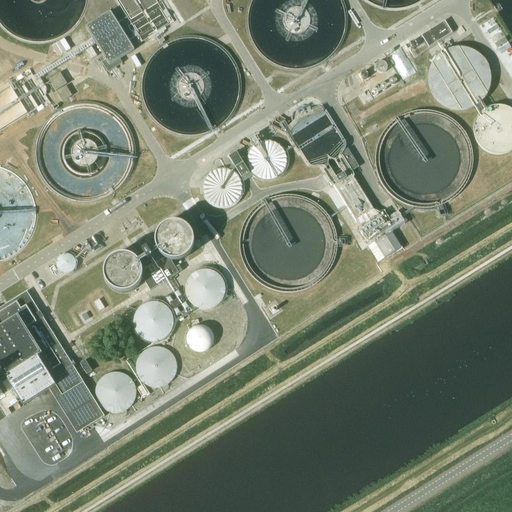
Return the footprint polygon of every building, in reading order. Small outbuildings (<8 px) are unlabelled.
[(133,52),(109,13),(85,28),(103,57),(100,59),(108,72),(122,63),(120,60),(133,52)] [(452,33),(445,21),(422,36),(429,48),(452,33)] [(459,110),(467,109),(474,107),(481,102),(486,97),(490,90),(492,83),(492,75),(490,68),(487,61),(481,54),(474,50),(465,47),(457,47),(448,49),(441,54),(435,60),(431,68),(429,76),(429,84),(432,92),(437,99),(443,105),(451,108),(459,110)] [(97,56),(92,48),(86,51),(91,60),(97,56)] [(380,73),(383,73),(386,70),(387,67),(385,63),(383,62),(380,62),(377,64),(376,67),(377,70),(380,73)] [(68,85),(61,73),(49,80),(62,103),(72,97),(66,86),(68,85)] [(484,151),(491,155),(498,156),(505,156),(511,153),(511,152),(511,110),(508,109),(501,107),(495,108),(488,110),(483,113),(478,119),(475,126),(475,133),(476,140),(479,146),(484,151)] [(298,115),(286,129),(288,133),(286,134),(294,146),(296,145),(304,157),(313,159),(326,181),(333,182),(363,231),(366,229),(384,256),(394,251),(376,223),(380,220),(350,173),(352,166),(356,164),(321,108),(303,112),(298,115)] [(386,184),(390,188),(396,194),(401,196),(406,198),(412,201),(419,202),(426,202),(433,201),(439,199),(445,196),(451,192),(456,188),(461,183),(464,177),(467,171),(469,164),(470,157),(469,150),(469,147),(467,140),(464,134),(461,128),(456,123),(451,118),(445,114),(439,112),(433,110),(426,109),(422,109),(419,109),(412,110),(405,112),(399,115),(394,119),(389,124),(386,127),(383,132),(381,135),(379,142),(377,148),(377,155),(377,159),(377,162),(379,169),(381,175),(383,178),(386,184)] [(271,139),(267,139),(263,139),(260,140),(258,141),(256,143),(254,145),(252,147),(251,149),(250,152),(249,155),(249,157),(249,160),(250,163),(251,165),(252,168),(254,170),(256,172),(258,173),(260,174),(263,175),(266,176),(268,176),(271,175),(274,175),(276,174),(278,172),(280,170),(282,168),(284,166),(285,163),(286,161),(286,158),(286,154),(284,150),(282,146),(280,144),(277,142),(275,140),(271,139)] [(252,174),(239,153),(232,158),(244,178),(252,174)] [(212,171),(210,173),(206,177),(205,180),(205,182),(204,185),(204,188),(205,192),(206,194),(207,197),(209,199),(211,201),(214,203),(217,204),(219,205),(222,205),(228,205),(234,201),(236,200),(238,197),(239,195),(240,193),(241,190),(241,187),(241,184),(240,182),(239,178),(238,176),(236,174),(234,172),(231,170),(229,169),(225,168),(222,168),(219,168),(217,169),(214,170),(212,171)] [(245,259),(248,263),(251,268),(253,270),(258,275),(261,277),(267,281),(270,282),(276,284),(283,285),(290,286),(297,285),(304,283),(310,280),(316,276),(321,272),(325,266),(329,261),(332,254),(333,248),(334,241),(334,234),(333,227),(330,221),(327,214),(323,209),(318,204),(313,200),(307,197),(300,194),(294,193),(287,192),(280,193),(273,195),(267,197),(261,201),(256,205),(253,208),(249,213),(247,216),(244,222),(243,225),(241,232),(241,239),(241,246),(243,253),(245,259)] [(171,261),(176,261),(182,259),(187,256),(191,252),(194,246),(194,240),(192,234),(189,229),(184,226),(179,224),(173,224),(168,225),(163,228),(159,232),(157,238),(157,243),(156,246),(157,248),(158,250),(159,251),(160,253),(161,255),(162,256),(164,257),(166,258),(167,259),(169,260),(171,261)] [(92,253),(104,244),(97,235),(85,244),(92,253)] [(147,237),(132,246),(138,256),(137,260),(139,261),(140,263),(141,265),(142,266),(142,268),(143,270),(143,272),(143,274),(143,276),(143,278),(144,280),(151,291),(179,273),(172,263),(171,261),(169,260),(167,259),(166,258),(164,257),(162,256),(161,255),(160,253),(159,251),(158,250),(157,248),(156,246),(153,247),(147,237)] [(64,273),(69,273),(72,272),(75,269),(76,265),(76,262),(75,258),(71,255),(67,254),(63,255),(60,257),(58,261),(58,266),(60,270),(64,273)] [(117,292),(122,293),(128,293),(134,291),(139,287),(142,282),(143,278),(143,276),(143,274),(143,272),(143,270),(142,268),(142,266),(141,265),(140,263),(139,261),(137,260),(132,257),(126,256),(120,256),(115,259),(110,262),(107,267),(106,273),(106,279),(109,284),(112,288),(117,292)] [(195,305),(200,308),(206,309),(212,308),(217,305),(222,301),(224,296),(225,290),(224,284),(221,279),(217,275),(212,272),(206,271),(200,272),(195,275),(191,279),(188,284),(187,290),(188,296),(191,301),(195,305)] [(188,309),(176,290),(166,297),(177,315),(188,309)] [(105,416),(84,382),(28,292),(0,309),(0,311),(2,314),(0,315),(0,367),(25,408),(58,388),(84,430),(105,416)] [(105,309),(100,300),(94,303),(99,312),(105,309)] [(146,339),(151,341),(157,341),(163,339),(168,336),(172,331),(174,325),(174,319),(172,314),(168,309),(164,306),(158,304),(152,304),(147,305),(142,309),(138,313),(136,319),(136,325),(138,330),(141,335),(146,339)] [(195,352),(200,354),(206,353),(210,351),(214,347),(216,342),(215,337),(213,332),(209,328),(204,327),(198,327),(194,330),(190,334),(189,339),(189,344),(192,349),(195,352)] [(147,386),(154,389),(160,389),(166,387),(172,384),(176,378),(178,372),(178,366),(176,360),(173,355),(168,351),(162,349),(156,348),(150,350),(145,353),(141,358),(138,364),(137,370),(139,377),(142,382),(147,386)] [(107,412),(113,414),(119,414),(125,412),(130,409),(134,405),(136,399),(137,393),(135,386),(132,380),(126,376),(120,374),(113,374),(107,376),(102,380),(98,385),(97,391),(97,397),(98,403),(102,408),(107,412)] [(19,433),(26,442),(37,435),(30,425),(19,433)]
